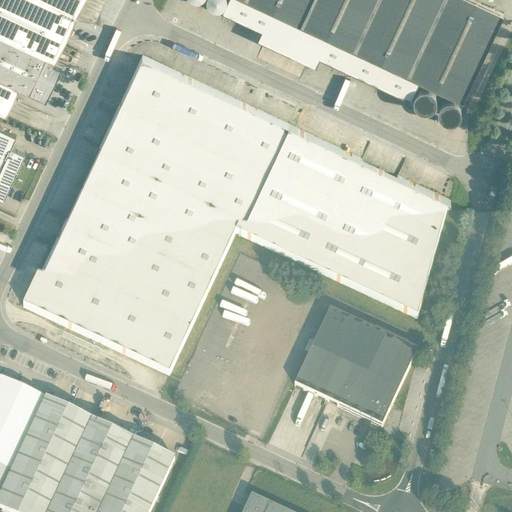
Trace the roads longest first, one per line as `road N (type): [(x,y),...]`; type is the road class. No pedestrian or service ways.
road 1 (unclassified): [(0,333),(380,510)]
road 2 (unclassified): [(126,14),(488,178)]
road 3 (unclassified): [(407,497),(488,178)]
road 4 (unclassified): [(126,14),(0,283)]
